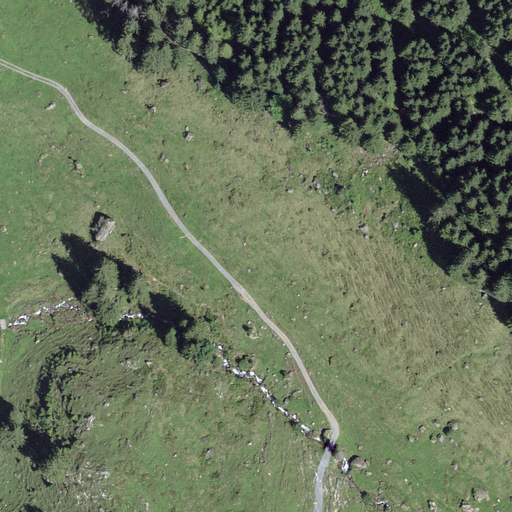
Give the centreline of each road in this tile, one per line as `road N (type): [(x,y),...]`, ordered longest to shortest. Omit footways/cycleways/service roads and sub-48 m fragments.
road 1 (track): [(0,61),(62,89),(88,125),(122,146),(179,226),(249,298)]
road 2 (track): [(249,298),(291,346),(335,426),(321,511)]
